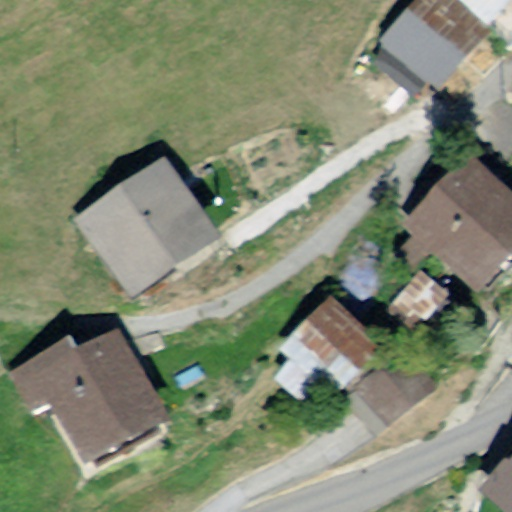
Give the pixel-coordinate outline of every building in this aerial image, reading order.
[(511,16),(511,0),(450,0),(491,38),(511,16)] [(485,57),(419,2),(379,50),(444,105),(485,57)] [(243,244),(175,162),(89,233),(157,315),(243,244)] [(511,271),(511,210),(462,163),(400,227),(480,304),(511,271)] [(458,300),(423,274),(383,326),(419,352),(458,300)] [(386,356),(324,304),(277,360),(339,411),(386,356)] [(190,435),(131,325),(21,383),(42,424),(64,413),(101,482),(190,435)] [(428,407),(395,371),(350,411),(383,447),(428,407)] [(511,511),(511,488),(492,511),(511,511)]
